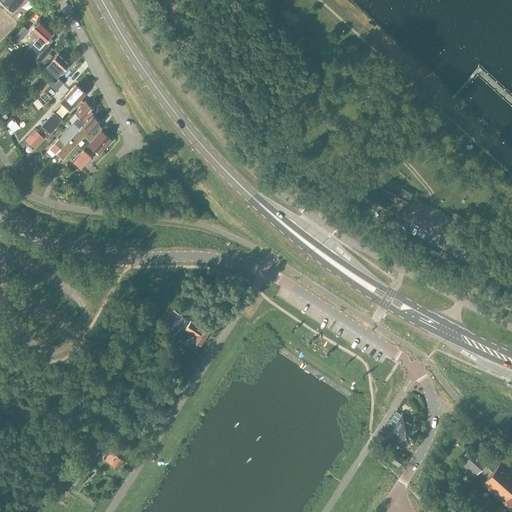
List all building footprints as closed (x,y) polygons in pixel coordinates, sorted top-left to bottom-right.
[(0,0),(0,1),(12,12),(23,0),(0,0)] [(29,30),(18,41),(27,49),(27,48),(28,47),(33,42),(46,27),(39,21),(30,31),(29,30)] [(24,25),(11,39),(16,44),(18,41),(29,30),(24,25)] [(28,47),(27,48),(37,57),(35,59),(40,63),(41,61),(48,53),(52,48),(48,45),(52,40),(49,38),(53,33),(46,27),(33,42),(28,47)] [(50,62),(45,67),(56,78),(58,75),(60,73),(61,72),(70,62),(59,52),(59,53),(55,57),(50,62)] [(48,53),(41,61),(45,64),(52,56),(48,53)] [(55,91),(63,83),(59,78),(55,82),(51,79),(47,83),(55,91)] [(65,96),(60,102),(69,111),(81,98),(85,93),(76,85),(75,84),(65,96)] [(44,91),(40,96),(40,97),(49,104),(53,99),(44,91)] [(58,138),(49,148),(55,154),(56,153),(92,113),(93,113),(90,110),(93,108),(86,101),(75,112),(78,116),(58,138)] [(46,135),(48,137),(51,134),(50,133),(62,120),(53,111),(40,125),(49,133),(46,135)] [(92,113),(56,153),(62,159),(73,147),(72,146),(82,134),(90,141),(101,128),(98,125),(100,122),(93,116),(94,115),(92,113)] [(111,140),(101,130),(88,144),(99,154),(111,140)] [(30,134),(25,139),(34,148),(44,138),(36,131),(32,136),(30,134)] [(72,162),(80,169),(92,156),(84,149),(72,162)] [(36,166),(32,171),(37,175),(38,175),(41,170),(36,166)] [(47,183),(51,178),(41,170),(38,175),(37,175),(47,183)] [(365,178),(358,192),(401,215),(412,194),(402,188),(397,195),(365,178)] [(182,316),(183,315),(183,314),(173,308),(164,322),(174,328),(178,321),(185,325),(188,320),(182,316)] [(191,339),(201,345),(210,332),(202,327),(201,328),(191,320),(185,329),(194,334),(191,339)] [(396,411),(378,439),(388,446),(395,434),(404,439),(406,436),(414,442),(417,435),(413,433),(419,424),(418,424),(411,419),(410,421),(402,415),(396,411)] [(92,440),(65,477),(75,485),(80,479),(83,481),(93,465),(90,463),(106,442),(97,435),(101,430),(97,427),(97,428),(89,438),(92,440)] [(105,454),(103,458),(119,468),(124,460),(121,458),(124,454),(110,446),(108,449),(111,451),(108,456),(105,454)] [(461,462),(457,466),(464,473),(468,468),(474,474),(484,463),(488,458),(475,447),(461,462)] [(398,466),(403,458),(394,452),(389,460),(398,466)] [(482,482),(481,484),(502,502),(510,510),(511,507),(511,468),(501,459),(492,470),(482,482)]
